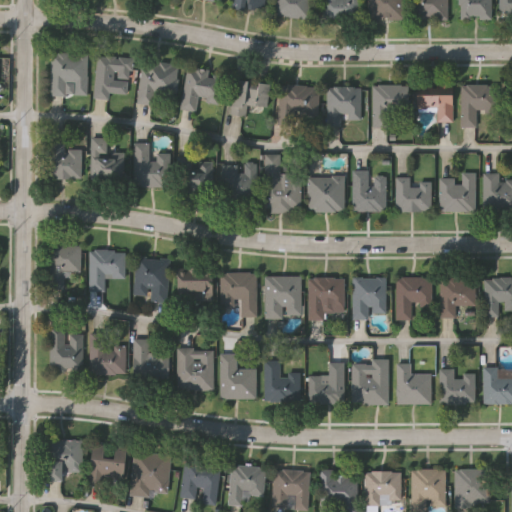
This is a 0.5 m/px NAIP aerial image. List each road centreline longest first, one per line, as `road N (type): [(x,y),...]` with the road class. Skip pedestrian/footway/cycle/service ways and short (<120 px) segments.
road 1 (residential): [(0,403),(76,406),(259,436),(511,436)]
road 2 (residential): [(0,211),(101,215),(297,244),(511,245)]
road 3 (residential): [(25,0),(21,511)]
road 4 (residential): [(25,19),(108,21),(324,53),(511,52)]
